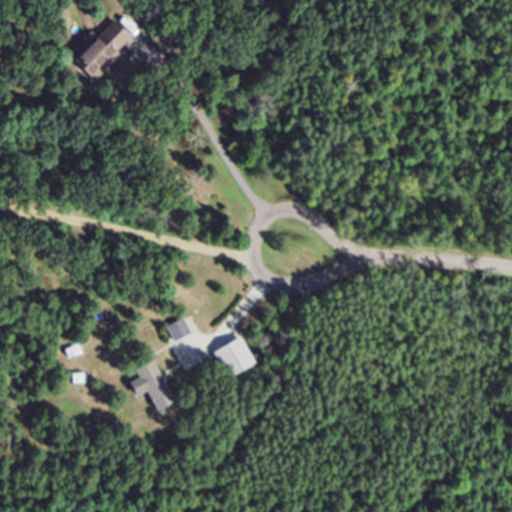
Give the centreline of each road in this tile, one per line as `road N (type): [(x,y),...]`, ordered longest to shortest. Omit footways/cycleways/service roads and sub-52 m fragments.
road 1 (residential): [(356,249),(376,259),(287,285),(262,266),(259,252),(266,228),(288,215),(322,221),(356,249)]
road 2 (residential): [(511,269),(383,260)]
